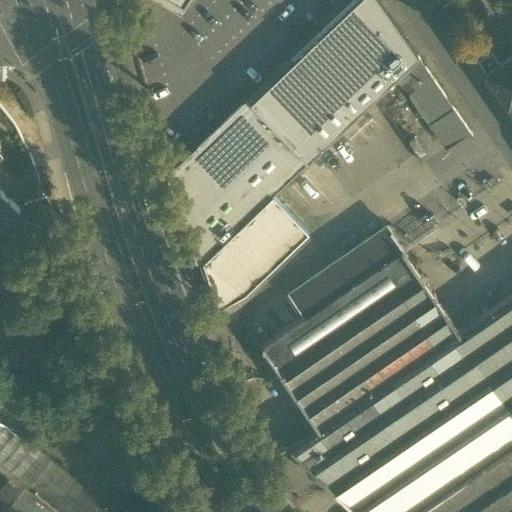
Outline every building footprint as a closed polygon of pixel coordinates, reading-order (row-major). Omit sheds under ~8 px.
[(185,0),(183,4),(176,0),(156,0),(183,16),(193,0),(185,0)] [(417,55),(378,0),(355,0),(346,9),(356,19),(304,68),(295,58),(262,89),(259,89),(254,93),(254,96),(250,101),(307,160),(394,77),(405,88),(409,95),(417,89),(427,104),(419,109),(429,123),(453,107),(417,55)] [(346,9),(295,58),(304,68),(356,19),(346,9)] [(477,57),(511,107),(511,50),(511,51),(505,42),(500,41),(477,57)] [(409,95),(419,109),(427,104),(417,89),(409,95)] [(173,174),(202,260),(273,193),(307,160),(250,101),(173,174)] [(470,131),(453,107),(429,123),(446,148),(470,131)] [(0,217),(4,222),(16,210),(18,207),(0,190),(0,217)] [(202,260),(218,306),(244,291),(308,230),(273,193),(202,260)] [(25,203),(33,227),(53,220),(45,196),(25,203)] [(22,223),(16,210),(4,222),(10,227),(22,223)] [(291,292),(305,314),(403,247),(388,225),(291,292)] [(459,330),(403,247),(305,314),(261,344),(279,370),(288,383),(312,418),(318,427),(459,330)] [(511,511),(511,293),(459,330),(318,427),(290,446),(331,487),(357,511),(511,511)] [(10,301),(2,311),(21,326),(29,317),(10,301)] [(2,311),(0,313),(0,324),(13,335),(21,326),(2,311)] [(0,324),(0,340),(5,344),(13,335),(0,324)] [(0,419),(1,420),(23,439),(26,437),(27,434),(29,435),(33,430),(0,402),(0,419)] [(0,421),(0,463),(58,511),(116,511),(26,437),(23,439),(1,420),(0,421)] [(11,484),(0,497),(0,509),(3,511),(11,511),(21,500),(25,495),(11,484)] [(36,511),(21,500),(11,511),(36,511)]
